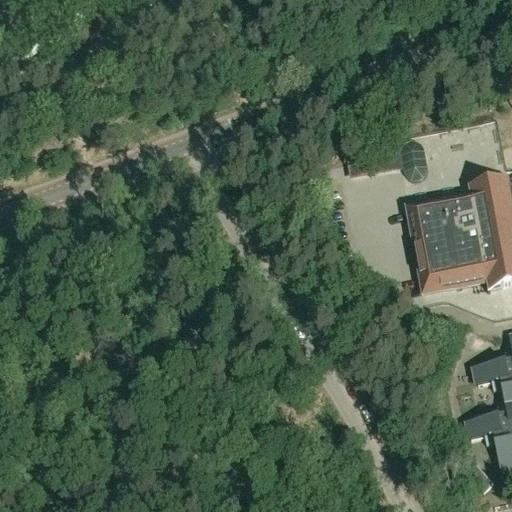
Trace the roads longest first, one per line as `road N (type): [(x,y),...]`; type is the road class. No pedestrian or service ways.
road 1 (unclassified): [(404,511),(188,144)]
road 2 (tertiary): [(188,144),(511,27)]
road 3 (tertiary): [(0,214),(188,144)]
